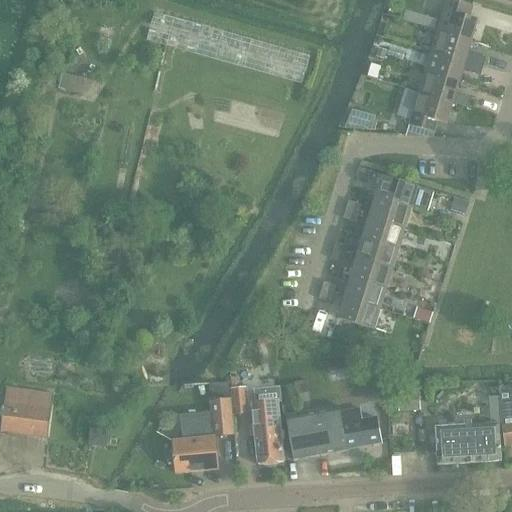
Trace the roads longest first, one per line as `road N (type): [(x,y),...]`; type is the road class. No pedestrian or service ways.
road 1 (residential): [(494,152),(354,145),(306,305)]
road 2 (tertiary): [(208,511),(402,486),(511,482)]
